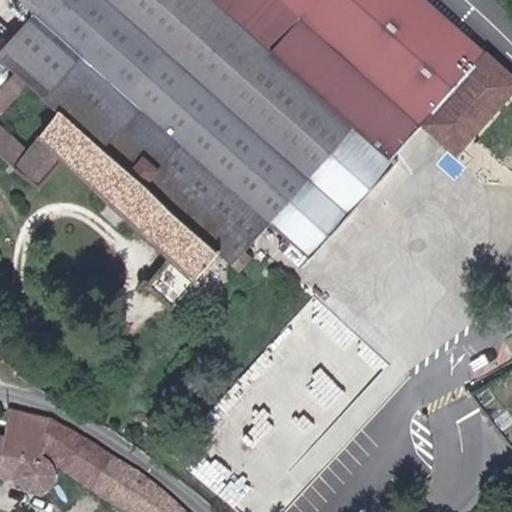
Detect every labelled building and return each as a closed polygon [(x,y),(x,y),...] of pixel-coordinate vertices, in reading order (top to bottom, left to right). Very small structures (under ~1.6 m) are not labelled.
[(12,51),(27,67),(40,78),(75,108),(233,247),(248,260),(369,124),(284,51),(226,0),(38,0),(49,11),(12,51)] [(226,0),(284,51),(310,23),(282,0),(226,0)] [(282,0),(310,23),(465,158),(511,102),(511,66),(437,0),(282,0)] [(40,78),(27,67),(0,93),(0,144),(48,191),(76,163),(176,256),(157,279),(187,306),(233,247),(75,108),(39,147),(4,116),(40,78)] [(67,481),(67,463),(45,448),(61,419),(21,409),(17,438),(13,476),(32,478),(33,486),(35,489),(38,491),(41,493),(60,495),(61,487),(65,485),(67,481)] [(139,511),(196,511),(170,487),(61,419),(45,448),(67,463),(139,511)] [(0,474),(9,475),(13,476),(17,438),(0,436),(0,474)]
